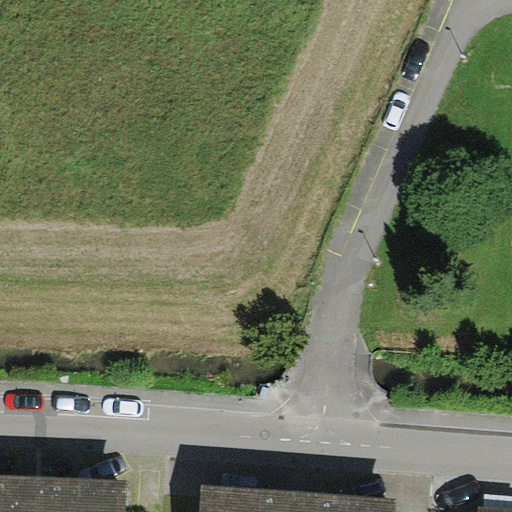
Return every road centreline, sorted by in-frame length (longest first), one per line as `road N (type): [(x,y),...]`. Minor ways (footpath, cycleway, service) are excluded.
road 1 (residential): [(316,430),(336,296),(451,15),(473,0)]
road 2 (residential): [(0,427),(316,430)]
road 3 (residential): [(316,430),(511,446)]
